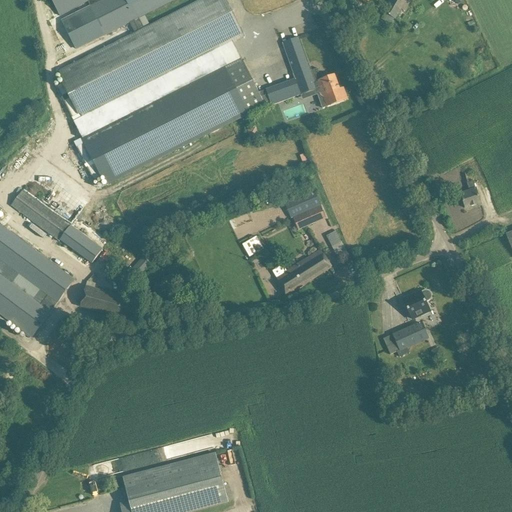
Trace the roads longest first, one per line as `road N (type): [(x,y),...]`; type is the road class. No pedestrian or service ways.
road 1 (unclassified): [(23,511),(72,406),(115,357),(317,307),(446,251)]
road 2 (unclassified): [(446,251),(315,0)]
road 3 (unclassified): [(511,379),(446,251)]
